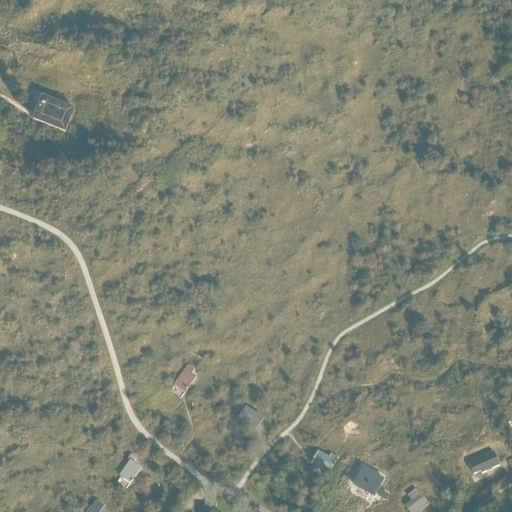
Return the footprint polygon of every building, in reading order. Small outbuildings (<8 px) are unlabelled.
[(42,98),(33,120),(65,133),(74,110),(42,98)] [(194,371),(188,366),(174,386),(185,393),(196,378),(191,375),(194,371)] [(255,432),(263,420),(246,409),(238,420),(255,432)] [(318,453),(319,452),(318,452),(312,464),(316,466),(315,467),(322,471),(323,469),(330,473),(329,474),(330,474),(339,459),(338,458),(338,459),(332,455),(331,454),(329,459),(318,453)] [(493,453),(469,464),(474,475),(481,472),(482,474),(499,466),(493,453)] [(128,460),(131,462),(120,477),(130,484),(141,469),(133,463),(136,459),(131,456),(128,460)] [(360,480),(356,488),(367,495),(368,494),(374,497),(384,480),(363,469),(358,479),(360,480)] [(408,497),(412,502),(405,507),(409,511),(419,511),(428,505),(421,495),(420,496),(416,491),(408,497)] [(381,493),(379,498),(386,501),(388,497),(381,493)] [(92,510),(91,509),(88,511),(100,511),(103,508),(97,503),(92,510)]
